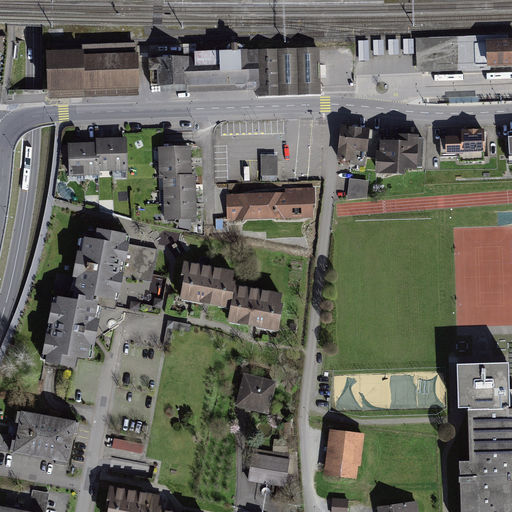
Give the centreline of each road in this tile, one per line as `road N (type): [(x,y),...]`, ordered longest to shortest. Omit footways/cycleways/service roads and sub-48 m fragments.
road 1 (residential): [(334,104),(304,410),(302,465),(312,511)]
road 2 (secondary): [(0,323),(29,178),(32,0)]
road 3 (residential): [(83,511),(116,335),(144,327)]
road 4 (unclassified): [(205,108),(43,115),(10,127)]
road 5 (unclassified): [(511,111),(334,104)]
road 6 (unclassified): [(334,104),(205,108)]
